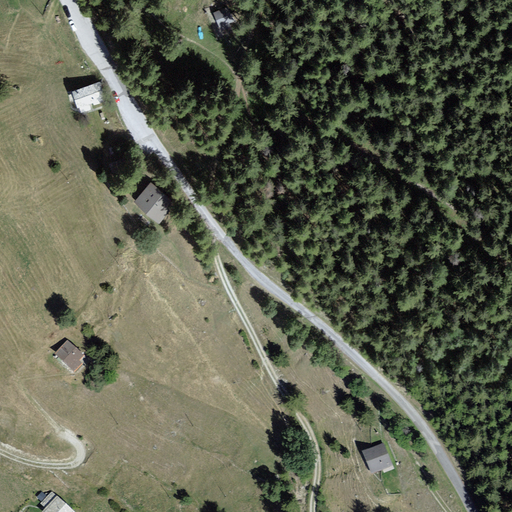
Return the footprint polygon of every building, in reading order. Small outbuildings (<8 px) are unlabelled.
[(213,9),(221,28),(236,22),(229,3),(213,9)] [(97,82),(74,90),(81,111),(104,103),(97,82)] [(150,182),(134,202),(159,222),(176,203),(150,182)] [(84,357),(67,342),(55,357),(74,374),(82,365),(79,363),(84,357)] [(382,444),(364,452),(374,473),(392,465),(382,444)] [(73,511),(51,492),(40,504),(47,510),(45,511),(73,511)]
